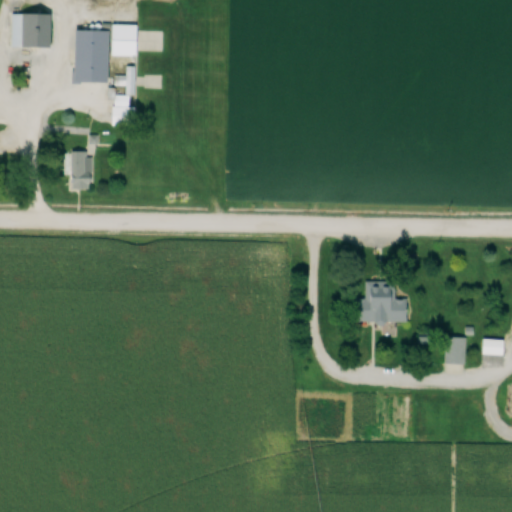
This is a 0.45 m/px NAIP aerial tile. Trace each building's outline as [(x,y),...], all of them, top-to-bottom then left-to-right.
[(8,48),(49,48),(49,14),(8,14),(8,48)] [(106,56),(130,56),(130,25),(106,25),(106,56)] [(131,66),(123,66),(123,94),(131,94),(131,66)] [(65,189),(89,189),(89,151),(65,151),(65,189)] [(406,324),(407,299),(393,299),(393,282),(363,282),(363,298),(350,298),(350,323),(406,324)] [(442,364),(463,364),(463,337),(442,337),(442,364)] [(477,354),(501,354),(501,339),(477,339),(477,354)]
